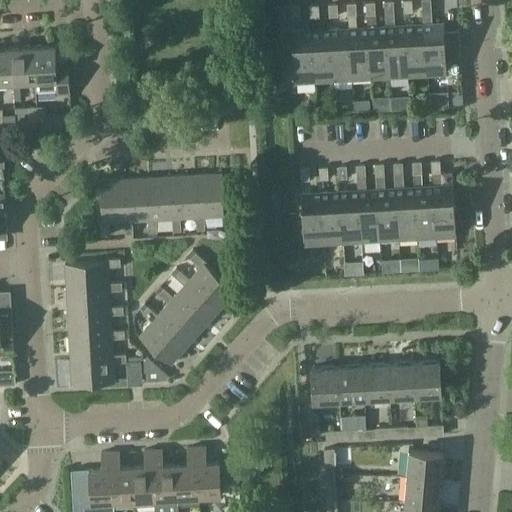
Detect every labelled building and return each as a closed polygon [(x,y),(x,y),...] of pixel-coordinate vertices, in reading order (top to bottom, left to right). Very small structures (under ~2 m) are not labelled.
[(403,12),(412,12),(410,0),(409,0),(403,0),(403,12)] [(421,0),(422,11),(430,10),(429,0),(421,0)] [(385,13),(393,13),(392,1),(384,2),(385,13)] [(366,14),(374,14),(374,2),(365,3),(366,14)] [(347,16),(356,15),(355,3),(347,4),(347,16)] [(329,17),(337,16),(336,5),(328,5),(329,17)] [(291,6),(292,17),(300,17),(299,6),(291,6)] [(310,18),(318,17),(318,6),(309,6),(310,18)] [(424,23),(427,72),(447,71),(444,22),(424,23)] [(408,73),(427,72),(424,23),(405,24),(408,73)] [(390,74),(408,73),(405,24),(386,26),(390,74)] [(371,76),(390,74),(386,26),(368,27),(371,76)] [(352,77),(371,76),(368,27),(349,28),(352,77)] [(334,78),(352,77),(349,28),(330,29),(334,78)] [(315,79),(334,78),(330,29),(312,30),(315,79)] [(296,80),(315,79),(312,30),(292,32),(296,80)] [(33,46),(35,80),(56,79),(56,92),(69,91),(68,63),(56,64),(55,45),(33,46)] [(14,82),(35,80),(33,46),(11,47),(14,82)] [(0,82),(14,82),(11,47),(0,47),(0,82)] [(462,97),(453,98),(454,107),(462,106),(462,97)] [(37,107),(37,122),(48,121),(47,106),(37,107)] [(28,122),(37,122),(37,107),(27,107),(28,122)] [(413,174),(422,173),(421,161),(412,162),(413,174)] [(432,173),(440,172),(440,161),(431,161),(432,173)] [(394,175),(403,174),(402,162),(394,163),(394,175)] [(376,176),(384,175),(384,163),(375,164),(376,176)] [(357,177),(365,176),(365,165),(356,165),(357,177)] [(338,178),(347,177),(346,166),(337,166),(338,178)] [(320,179),(328,178),(328,167),(319,167),(320,179)] [(309,168),(300,168),(300,179),(309,178),(309,168)] [(193,174),(196,217),(196,230),(204,229),(203,216),(223,215),(221,173),(193,174)] [(179,218),(196,217),(193,174),(169,176),(171,218),(172,231),(180,231),(179,218)] [(154,219),(171,218),(169,176),(145,177),(147,220),(148,232),(155,232),(154,219)] [(131,221),(147,220),(145,177),(121,179),(123,221),(124,234),(131,233),(131,221)] [(109,222),(123,221),(121,179),(100,180),(103,222),(101,222),(102,235),(109,234),(109,222)] [(434,184),(437,234),(456,233),(453,183),(434,184)] [(418,235),(437,234),(434,184),(415,185),(418,235)] [(399,236),(418,235),(415,185),(396,186),(399,236)] [(381,237),(399,236),(396,186),(378,188),(381,237)] [(362,238),(381,237),(378,188),(359,189),(362,238)] [(343,239),(362,238),(359,189),(340,190),(343,239)] [(324,241),(343,239),(340,190),(321,191),(324,241)] [(305,242),(324,241),(321,191),(302,192),(305,242)] [(473,252),(472,265),(483,266),(485,230),(464,229),(463,251),(473,252)] [(187,280),(219,308),(235,290),(195,254),(190,260),(198,268),(187,280)] [(66,287),(108,285),(107,268),(122,267),(121,260),(64,263),(66,287)] [(219,308),(187,280),(179,272),(174,278),(182,286),(171,299),(203,327),(219,308)] [(67,311),(109,309),(109,292),(123,291),(123,284),(108,285),(66,287),(67,311)] [(203,327),(171,299),(162,291),(157,296),(166,304),(156,315),(188,343),(203,327)] [(69,335),(111,332),(110,316),(124,315),(124,308),(109,309),(67,311),(69,335)] [(188,343),(156,315),(147,308),(142,313),(151,321),(139,335),(170,363),(188,343)] [(0,345),(1,345),(13,344),(11,315),(0,315),(0,345)] [(70,359),(112,357),(111,339),(126,339),(125,331),(111,332),(69,335),(70,359)] [(112,357),(70,359),(71,384),(114,382),(113,364),(127,363),(127,356),(112,357)] [(146,357),(141,357),(141,360),(141,371),(146,371),(147,381),(166,379),(169,376),(161,370),(146,357)] [(415,362),(416,396),(441,394),(439,361),(415,362)] [(391,397),(416,396),(415,362),(389,364),(391,397)] [(366,398),(391,397),(389,364),(364,365),(366,398)] [(341,400),(366,398),(364,365),(339,366),(341,400)] [(314,401),(341,400),(339,366),(312,368),(314,401)] [(428,415),(417,415),(418,425),(428,425),(428,415)] [(418,425),(419,436),(445,435),(444,424),(428,425),(418,425)] [(393,438),(419,436),(418,425),(407,426),(392,427),(393,438)] [(368,439),(393,438),(392,427),(368,428),(368,439)] [(343,440),(368,439),(368,428),(342,430),(343,440)] [(327,441),(343,440),(342,430),(326,430),(327,441)] [(178,497),(199,495),(196,446),(187,447),(188,462),(176,463),(178,497)] [(196,446),(199,495),(221,494),(220,482),(230,481),(229,460),(206,461),(205,446),(196,446)] [(178,497),(176,463),(163,464),(162,448),(153,449),(156,498),(178,497)] [(134,499),(156,498),(153,449),(144,449),(145,465),(133,466),(134,499)] [(325,465),(335,464),(334,450),(324,450),(325,465)] [(407,476),(441,479),(444,453),(410,450),(407,476)] [(113,511),(113,500),(110,451),(101,452),(101,467),(72,469),(73,511),(113,511)] [(134,499),(133,466),(120,466),(119,451),(110,451),(113,500),(134,499)] [(339,473),(338,491),(394,492),(394,474),(339,473)] [(439,505),(441,479),(407,476),(405,502),(439,505)] [(327,501),(337,500),(335,484),(326,484),(327,501)] [(326,511),(337,511),(337,501),(326,501),(326,511)] [(438,511),(439,505),(405,502),(404,511),(438,511)]
